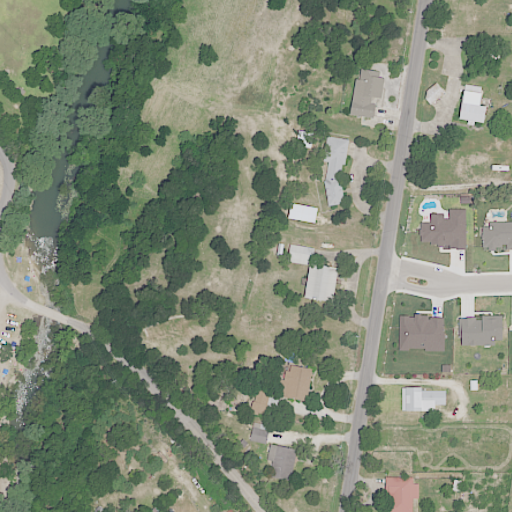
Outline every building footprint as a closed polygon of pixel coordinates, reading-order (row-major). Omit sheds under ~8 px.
[(383,72),(357,68),(349,114),(376,118),(383,72)] [(424,95),(432,103),(443,91),(435,84),(424,95)] [(485,105),(478,105),(479,87),(461,86),(458,121),(483,123),(485,105)] [(348,139),(329,137),(320,203),(339,205),(348,139)] [(313,248),(289,245),(287,262),(308,265),(304,298),(332,302),(336,267),(311,264),(313,248)] [(279,395),(305,401),(312,370),(287,364),(279,395)] [(435,411),(435,405),(444,405),(444,389),(402,389),(402,411),(435,411)] [(252,440),(265,442),(267,425),(254,423),(252,440)] [(265,476),(290,481),(296,450),(272,445),(265,476)] [(418,498),(417,477),(386,477),(386,511),(412,511),(412,498),(418,498)]
